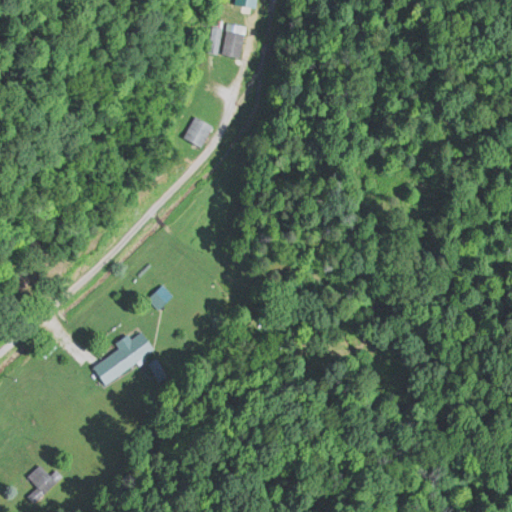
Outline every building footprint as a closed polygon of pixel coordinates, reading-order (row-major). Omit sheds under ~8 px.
[(246,23),(227,19),(221,51),(240,55),(246,23)] [(210,49),(219,49),(219,26),(210,26),(210,49)] [(201,144),(212,122),(193,113),(183,135),(201,144)] [(158,306),(167,297),(158,287),(149,295),(158,306)] [(103,382),(154,350),(141,329),(131,336),(130,335),(90,360),(103,382)]
